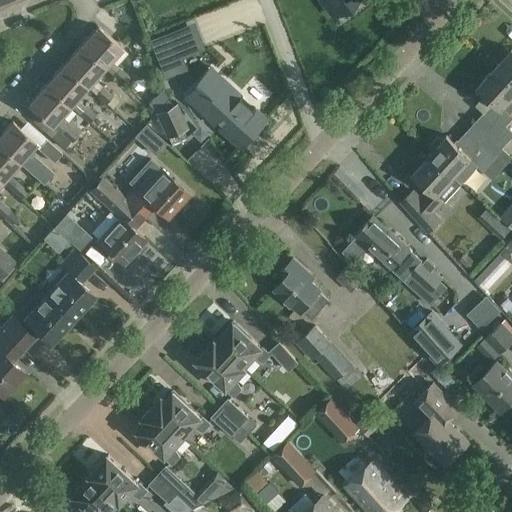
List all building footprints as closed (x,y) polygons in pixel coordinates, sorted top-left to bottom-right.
[(8,0),(0,3),(0,13),(1,17),(48,0),(8,0)] [(323,0),(333,12),(348,0),(323,0)] [(123,33),(135,28),(129,14),(117,18),(123,33)] [(98,26),(80,45),(104,67),(122,83),(123,83),(129,76),(116,66),(128,52),(122,47),(98,26)] [(87,86),(105,103),(112,95),(94,79),(104,67),(80,45),(63,65),(87,86)] [(511,48),(495,67),(511,82),(511,48)] [(70,105),(88,123),(96,115),(77,98),(87,86),(63,65),(46,84),(70,105)] [(483,112),(475,121),(503,147),(510,138),(511,136),(511,130),(506,125),(511,118),(511,114),(510,113),(511,111),(511,82),(495,67),(478,86),(486,94),(475,105),(483,112)] [(430,72),(416,86),(458,129),(472,115),(430,72)] [(208,97),(201,105),(222,125),(220,127),(240,145),(265,119),(223,81),(215,90),(214,89),(207,97),(208,97)] [(46,84),(28,104),(39,113),(52,125),(57,129),(70,141),(71,142),(78,134),(59,117),(70,105),(46,84)] [(183,131),(189,128),(177,103),(156,113),(167,138),(183,131)] [(0,134),(0,144),(19,162),(43,184),(53,173),(32,154),(30,157),(26,154),(37,142),(13,121),(0,134)] [(430,144),(430,149),(433,151),(430,154),(454,176),(455,176),(461,182),(477,166),(481,170),(483,168),(503,147),(475,121),(458,140),(457,139),(455,142),(447,135),(444,139),(441,136),(436,137),(430,144)] [(137,132),(134,136),(142,143),(153,131),(145,124),(137,132)] [(70,141),(57,129),(49,137),(62,149),(70,141)] [(46,139),(38,148),(53,162),(62,153),(46,139)] [(19,162),(0,144),(0,179),(2,181),(19,162)] [(414,189),(400,202),(428,232),(442,219),(435,212),(446,200),(445,200),(461,182),(455,176),(454,176),(430,154),(427,157),(426,158),(424,156),(420,156),(414,163),(414,167),(417,169),(413,173),(419,179),(417,182),(426,190),(420,196),(414,189)] [(495,183),(511,173),(511,158),(489,171),(495,183)] [(125,198),(124,199),(138,212),(150,200),(157,206),(168,216),(188,194),(162,170),(150,161),(130,182),(135,187),(125,198)] [(265,187),(260,170),(249,173),(254,190),(265,187)] [(143,241),(144,239),(128,224),(138,212),(124,199),(125,198),(101,176),(90,189),(120,217),(99,240),(123,262),(134,251),(137,252),(144,244),(143,241)] [(27,191),(17,182),(10,190),(21,198),(27,191)] [(10,211),(0,201),(0,214),(4,218),(10,211)] [(54,226),(79,250),(91,236),(66,213),(54,226)] [(355,235),(392,268),(410,248),(374,215),(355,235)] [(0,248),(0,280),(16,262),(0,248)] [(47,294),(73,319),(95,295),(82,284),(96,268),(74,248),(60,263),(68,271),(47,294)] [(477,264),(465,254),(459,261),(470,271),(477,264)] [(300,312),(302,310),(311,318),(329,298),(320,290),(321,289),(305,275),(309,272),(293,258),(287,265),(292,269),(274,288),(300,312)] [(437,284),(443,278),(433,269),(435,266),(427,258),(425,261),(422,259),(404,279),(432,304),(444,290),(437,284)] [(336,278),(351,292),(360,281),(346,267),(336,278)] [(73,319),(47,294),(25,319),(51,343),(73,319)] [(408,330),(438,365),(462,344),(431,309),(408,330)] [(0,329),(23,349),(35,337),(12,316),(0,329)] [(244,367),(244,366),(254,356),(263,360),(269,354),(234,321),(216,340),(216,341),(244,367)] [(511,340),(511,332),(502,322),(485,338),(500,353),(511,340)] [(315,324),(295,342),(312,360),(315,357),(336,379),(337,379),(353,364),(331,339),(330,340),(315,324)] [(23,349),(0,329),(0,394),(2,396),(24,373),(12,362),(23,349)] [(216,341),(216,340),(215,339),(196,359),(234,394),(240,388),(235,379),(246,368),(244,366),(244,367),(216,341)] [(297,362),(280,342),(271,350),(288,370),(297,362)] [(511,374),(498,360),(486,371),(479,365),(468,376),(501,410),(511,399),(511,374)] [(433,416),(417,432),(432,447),(426,453),(426,456),(434,465),(438,465),(444,459),(447,462),(467,442),(447,423),(459,411),(446,399),(432,385),(417,400),(433,416)] [(152,407),(184,436),(194,425),(203,429),(209,423),(174,391),(166,400),(162,396),(152,407)] [(360,427),(356,423),(332,397),(315,412),(343,443),(360,427)] [(220,407),(240,425),(248,417),(228,399),(220,407)] [(184,436),(152,407),(142,417),(146,421),(138,430),(173,462),(178,456),(173,447),(184,436)] [(240,425),(220,407),(212,416),(231,434),(240,425)] [(273,431),(264,441),(273,449),(282,440),(273,431)] [(273,455),(300,484),(315,471),(288,441),(273,455)] [(89,475),(91,476),(119,501),(119,502),(120,503),(131,491),(140,496),(146,489),(108,454),(89,475)] [(371,511),(390,511),(408,496),(374,459),(346,484),(371,511)] [(178,493),(177,493),(181,496),(189,487),(166,466),(158,475),(178,493)] [(201,499),(204,502),(234,487),(218,470),(195,494),(201,499)] [(246,482),(255,493),(268,482),(258,471),(246,482)] [(178,493),(158,475),(150,483),(169,501),(177,493),(178,493)] [(108,511),(119,502),(119,501),(91,476),(73,495),(91,511),(108,511)] [(201,499),(189,489),(181,498),(193,508),(201,499)] [(269,495),(262,504),(272,511),(277,511),(282,506),(269,495)] [(339,511),(324,495),(304,511),(339,511)]
